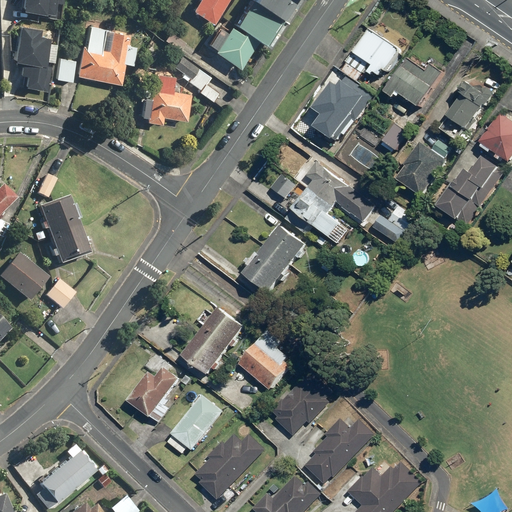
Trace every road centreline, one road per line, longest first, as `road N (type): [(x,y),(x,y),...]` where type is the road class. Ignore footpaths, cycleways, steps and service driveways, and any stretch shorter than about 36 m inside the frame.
road 1 (residential): [(333,0),(192,207)]
road 2 (residential): [(192,207),(57,391)]
road 3 (residential): [(192,207),(84,134),(34,120),(0,121)]
road 4 (residential): [(182,511),(57,391)]
